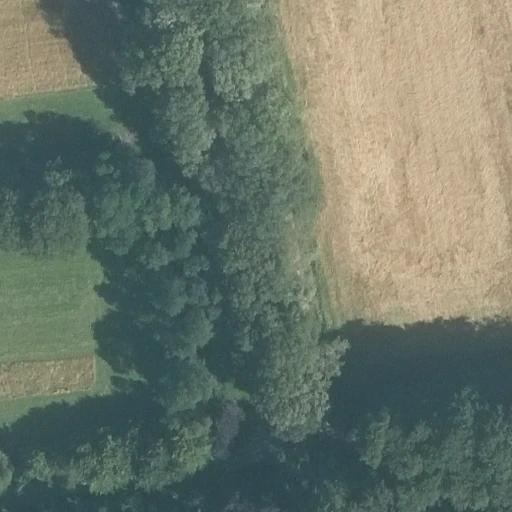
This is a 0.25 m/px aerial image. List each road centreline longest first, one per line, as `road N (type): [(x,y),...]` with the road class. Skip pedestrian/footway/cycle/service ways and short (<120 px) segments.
road 1 (tertiary): [(274,440),(196,0)]
road 2 (unclassified): [(0,500),(237,460),(274,440)]
road 3 (tertiary): [(274,440),(307,449),(511,422)]
